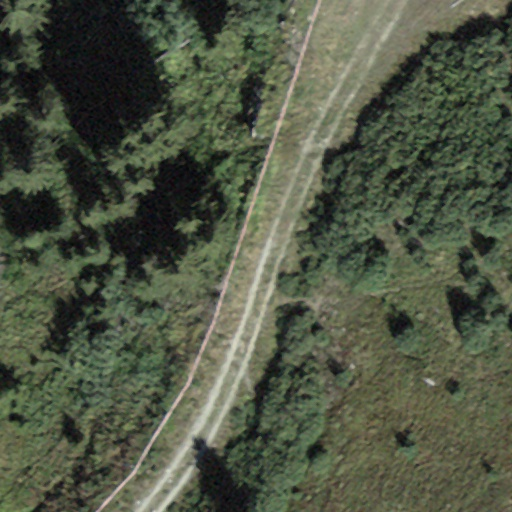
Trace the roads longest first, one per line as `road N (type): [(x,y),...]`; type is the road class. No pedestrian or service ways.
road 1 (track): [(267,272),(329,120),(395,0)]
road 2 (track): [(267,272),(215,413),(150,511)]
